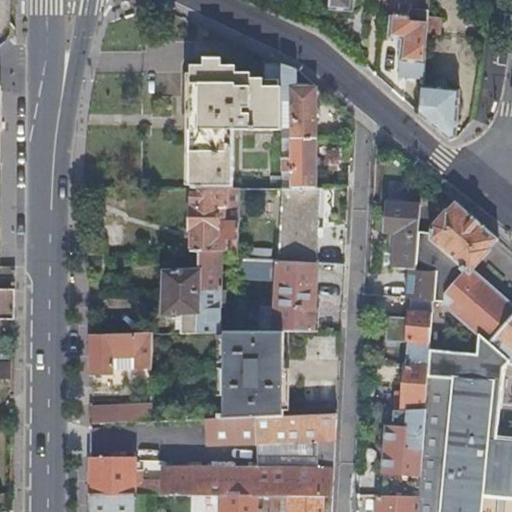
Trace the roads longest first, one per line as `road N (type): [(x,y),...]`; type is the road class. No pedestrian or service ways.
road 1 (residential): [(364,95),(344,511)]
road 2 (secondary): [(46,511),(53,136)]
road 3 (residential): [(201,0),(313,49),(364,95)]
road 4 (residential): [(364,95),(474,185)]
road 5 (secondary): [(53,136),(92,0)]
road 6 (secondary): [(47,0),(53,136)]
